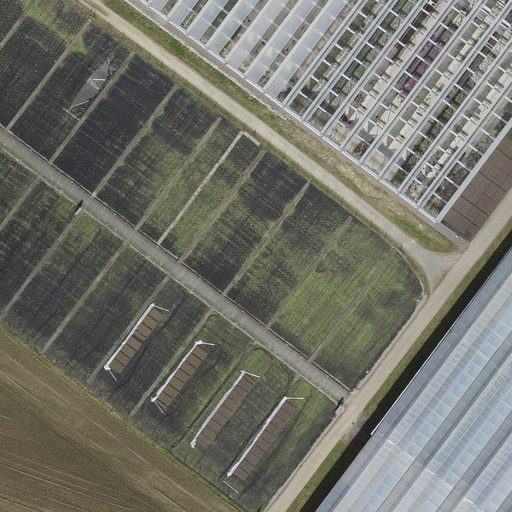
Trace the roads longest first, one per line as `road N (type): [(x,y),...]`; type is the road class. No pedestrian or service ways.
road 1 (track): [(453,281),(88,0)]
road 2 (track): [(282,511),(453,281)]
